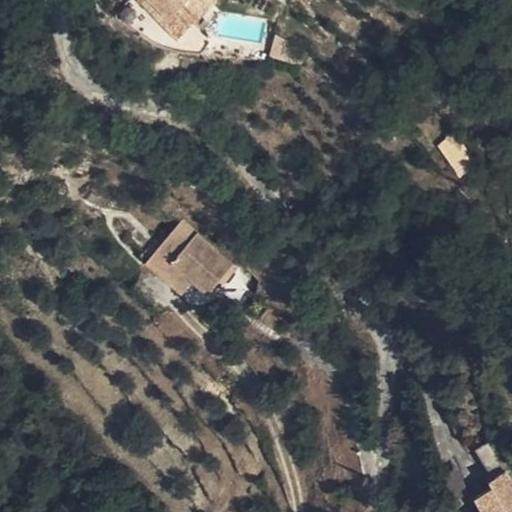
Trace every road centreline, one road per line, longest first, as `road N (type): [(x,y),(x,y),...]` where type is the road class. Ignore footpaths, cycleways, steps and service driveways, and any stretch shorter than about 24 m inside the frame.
road 1 (unclassified): [(385,511),(394,449),(386,356),(208,139),(96,102),(69,80),(52,0)]
road 2 (track): [(297,511),(282,438),(238,365),(162,294)]
